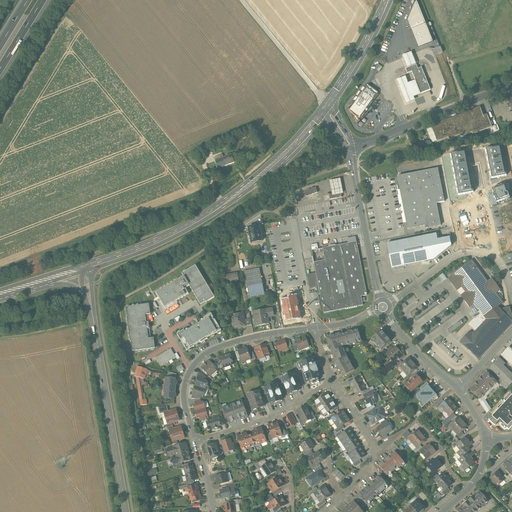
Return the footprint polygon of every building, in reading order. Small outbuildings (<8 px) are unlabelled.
[(415,0),(408,21),(418,48),(433,42),(415,0)] [(406,68),(416,64),(414,59),(411,52),(402,56),(404,63),(406,68)] [(416,64),(406,68),(404,69),(406,74),(411,72),(415,81),(420,94),(430,90),(421,68),(418,69),(416,64)] [(420,94),(415,81),(412,82),(408,84),(407,81),(405,77),(396,80),(398,84),(401,92),(403,98),(406,104),(415,101),(414,97),(418,96),(420,95),(420,94)] [(355,103),(349,111),(359,119),(378,93),(367,85),(365,89),(364,88),(362,91),(363,92),(358,99),(357,98),(354,102),(355,103)] [(480,109),(427,130),(432,143),(436,141),(437,142),(448,138),(449,139),(460,135),(461,137),(472,133),(472,134),(492,127),(487,116),(484,117),(480,109)] [(500,146),(486,149),(489,164),(503,161),(500,146)] [(451,154),(453,168),(468,165),(466,151),(451,154)] [(233,154),(224,158),(227,166),(235,163),(233,159),(235,159),(233,154)] [(227,166),(224,158),(221,159),(220,156),(214,158),(218,169),(227,166)] [(503,161),(489,164),(492,178),(506,175),(503,161)] [(453,168),(456,181),(471,179),(468,165),(453,168)] [(438,168),(397,177),(407,229),(425,226),(425,229),(441,226),(436,204),(444,202),(444,201),(438,168)] [(331,191),(332,195),(332,196),(341,194),(343,194),(342,189),(340,178),(329,181),(331,191)] [(471,179),(456,181),(459,195),(473,192),(471,179)] [(495,197),(496,202),(510,198),(505,185),(502,186),(502,185),(496,187),(496,188),(492,189),(494,194),(493,195),(494,198),(495,197)] [(316,188),(304,192),(306,197),(317,193),(316,188)] [(259,226),(248,228),(251,243),(263,241),(259,226)] [(436,234),(387,244),(392,268),(422,263),(418,244),(437,240),(436,234)] [(437,240),(418,244),(422,263),(429,263),(451,247),(449,238),(437,240)] [(348,243),(322,248),(325,260),(314,262),(324,313),(363,305),(361,296),(367,295),(356,242),(348,243)] [(487,282),(471,260),(451,276),(448,278),(470,307),(473,305),(479,312),(483,318),(497,307),(503,303),(495,293),(500,290),(492,279),(487,282)] [(206,302),(215,297),(196,265),(185,272),(185,271),(183,273),(182,274),(183,276),(176,281),(175,280),(174,282),(172,283),(172,282),(170,284),(169,285),(168,284),(167,286),(166,287),(165,286),(163,288),(162,289),(161,288),(160,290),(155,293),(160,301),(159,302),(164,311),(178,303),(177,301),(189,294),(185,288),(189,286),(200,305),(205,302),(206,302)] [(259,268),(244,271),(249,297),(264,294),(259,268)] [(237,273),(222,276),(224,286),(239,283),(237,273)] [(131,306),(126,307),(128,317),(127,317),(130,341),(131,341),(132,351),(155,348),(153,338),(151,338),(147,314),(150,314),(149,304),(142,305),(142,304),(139,305),(138,305),(138,304),(135,306),(134,306),(134,305),(131,306)] [(497,307),(483,318),(479,312),(474,316),(475,318),(474,321),(470,326),(475,331),(472,334),(469,332),(460,342),(478,359),(511,324),(511,321),(511,320),(511,319),(511,316),(510,310),(502,312),(497,307)] [(266,310),(253,312),(254,315),(252,315),(253,318),(252,318),(254,326),(257,325),(257,324),(264,322),(264,323),(269,323),(267,316),(266,310)] [(243,312),(230,315),(233,329),(246,326),(244,320),(243,312)] [(185,331),(184,330),(177,334),(187,351),(194,346),(200,342),(201,343),(207,339),(207,338),(214,334),(214,335),(221,330),(211,313),(204,318),(205,320),(185,331)] [(348,333),(341,335),(341,334),(344,346),(361,341),(358,330),(351,332),(351,331),(348,332),(348,333)] [(390,342),(381,331),(371,339),(374,343),(377,347),(378,347),(381,350),(390,342)] [(341,334),(326,338),(328,343),(327,343),(328,346),(329,346),(331,352),(343,348),(343,347),(344,346),(341,334)] [(305,337),(300,339),(299,340),(298,339),(296,340),(297,344),(300,350),(305,348),(304,346),(308,345),(305,337)] [(285,340),(276,343),(279,351),(287,348),(285,342),(285,340)] [(297,344),(291,346),(292,347),(294,353),(300,350),(297,344)] [(266,345),(255,349),(258,360),(259,359),(259,358),(265,356),(265,357),(270,355),(268,352),(266,345)] [(511,349),(509,347),(501,355),(508,362),(511,357),(511,349)] [(246,348),(238,351),(242,362),(250,359),(248,354),(246,348)] [(331,352),(332,355),(335,362),(346,356),(346,354),(345,354),(343,348),(331,352)] [(391,351),(387,354),(387,355),(392,360),(395,360),(395,359),(397,359),(398,358),(402,355),(401,354),(395,348),(391,351)] [(171,349),(163,353),(168,362),(176,357),(171,349)] [(168,362),(163,353),(155,358),(160,366),(168,362)] [(220,358),(219,358),(221,363),(222,365),(223,368),(233,364),(230,354),(220,358)] [(346,356),(335,362),(343,377),(354,371),(346,356)] [(219,357),(214,359),(216,363),(219,367),(222,365),(221,363),(219,358),(220,358),(219,357)] [(403,364),(399,367),(403,372),(413,363),(409,358),(403,364)] [(300,364),(299,364),(301,369),(303,374),(302,374),(302,375),(305,384),(307,384),(306,383),(309,382),(309,383),(318,380),(318,378),(320,378),(313,359),(300,364)] [(511,382),(511,374),(503,366),(497,360),(489,369),(502,381),(500,384),(506,389),(511,382)] [(209,361),(206,364),(206,363),(203,365),(204,366),(202,368),(205,372),(205,373),(206,375),(208,374),(210,377),(217,370),(213,366),(209,361)] [(413,363),(403,372),(407,376),(411,373),(417,368),(413,363)] [(147,369),(137,367),(135,376),(136,377),(141,405),(147,405),(146,400),(143,400),(140,378),(144,379),(147,369)] [(413,375),(411,373),(407,376),(404,379),(406,381),(413,375)] [(294,374),(291,375),(287,376),(287,377),(282,379),(284,382),(285,384),(284,384),(286,390),(287,390),(289,394),(292,392),(292,393),(297,391),(297,389),(300,388),(296,379),(294,374)] [(482,377),(481,378),(491,387),(496,382),(487,374),(486,374),(482,378),(482,377)] [(272,379),(274,385),(276,385),(277,386),(284,382),(282,379),(281,375),(272,379)] [(422,382),(417,376),(412,380),(411,379),(409,381),(410,382),(405,386),(410,392),(422,382)] [(204,379),(198,377),(197,378),(195,386),(205,389),(209,390),(210,388),(206,381),(205,382),(204,379)] [(167,378),(166,378),(165,385),(166,385),(166,388),(175,389),(176,384),(177,384),(177,382),(175,381),(175,379),(167,378)] [(355,380),(350,383),(353,389),(363,384),(359,378),(355,380)] [(476,383),(485,393),(491,387),(481,378),(478,381),(479,381),(477,382),(476,383)] [(485,393),(476,383),(474,385),(474,386),(471,390),(471,391),(479,399),(480,399),(485,393)] [(363,384),(353,389),(356,395),(362,392),(366,390),(363,384)] [(268,388),(265,389),(267,394),(270,403),(273,402),(273,403),(279,401),(282,399),(280,396),(281,395),(279,390),(278,390),(277,386),(276,385),(274,385),(272,386),(268,387),(268,388)] [(437,395),(428,385),(416,396),(417,397),(424,406),(437,395)] [(205,389),(195,386),(192,395),(202,396),(203,396),(205,389)] [(175,389),(166,388),(166,392),(165,392),(164,399),(165,399),(173,399),(174,397),(176,396),(176,395),(175,394),(175,389)] [(259,391),(247,395),(253,410),(264,406),(259,391)] [(327,393),(315,402),(317,406),(320,412),(321,411),(324,415),(336,407),(327,393)] [(370,395),(364,398),(368,404),(371,403),(372,406),(378,403),(373,394),(372,393),(370,395)] [(511,394),(510,393),(506,397),(508,399),(490,418),(496,424),(499,421),(507,429),(511,423),(511,394)] [(453,404),(448,399),(444,402),(440,406),(445,411),(453,404)] [(479,399),(478,400),(487,414),(491,409),(485,400),(482,402),(480,399),(479,399)] [(444,402),(442,400),(435,406),(437,409),(440,406),(444,402)] [(235,404),(233,405),(238,419),(240,418),(241,419),(248,416),(242,401),(235,404)] [(195,404),(193,405),(195,412),(206,409),(203,402),(201,402),(195,404)] [(453,404),(445,411),(449,416),(453,413),(457,409),(453,404)] [(164,413),(169,412),(167,405),(165,406),(158,407),(160,414),(164,413)] [(228,423),(238,419),(233,405),(223,409),(228,423)] [(309,413),(306,406),(297,411),(301,419),(303,423),(304,423),(312,419),(309,413)] [(376,410),(367,415),(372,424),(378,421),(383,418),(384,418),(384,417),(382,414),(383,413),(381,410),(380,408),(376,410)] [(169,412),(164,413),(166,419),(178,415),(176,409),(169,412)] [(206,409),(195,412),(197,419),(199,418),(205,416),(208,415),(206,409)] [(336,416),(331,419),(332,419),(335,424),(346,416),(343,411),(336,416)] [(456,416),(453,413),(449,416),(446,419),(449,422),(451,420),(456,416)] [(178,415),(166,419),(167,424),(172,423),(179,421),(178,415)] [(291,415),(283,419),(286,425),(288,424),(290,427),(293,426),(292,426),(296,424),(291,415)] [(222,416),(218,417),(218,418),(216,419),(217,419),(219,426),(225,424),(222,416)] [(346,416),(335,424),(338,428),(338,429),(342,426),(349,421),(346,416)] [(453,422),(449,426),(450,426),(453,430),(463,422),(459,417),(453,422)] [(217,419),(206,422),(208,428),(207,428),(206,429),(207,430),(208,431),(210,431),(210,429),(214,428),(215,429),(217,428),(217,427),(219,426),(217,419)] [(453,422),(451,420),(449,422),(444,426),(446,429),(450,426),(449,426),(453,422)] [(277,422),(272,424),(277,437),(282,435),(280,430),(277,422)] [(463,422),(453,430),(457,435),(461,432),(467,427),(463,422)] [(382,425),(377,428),(382,436),(384,434),(386,435),(388,434),(388,432),(389,432),(390,429),(387,424),(387,423),(382,425)] [(277,437),(272,424),(267,426),(270,434),(272,439),(277,437)] [(174,429),(169,430),(171,436),(183,432),(181,427),(174,429)] [(262,428),(252,431),(253,435),(251,436),(254,446),(267,442),(262,428)] [(343,433),(338,436),(341,441),(351,434),(348,429),(343,433)] [(408,439),(408,438),(411,435),(407,430),(402,435),(406,440),(408,439)] [(411,435),(408,438),(408,439),(412,443),(422,435),(418,430),(411,435)] [(183,432),(171,436),(172,442),(177,440),(184,438),(183,432)] [(246,433),(237,437),(242,451),(254,446),(251,436),(248,437),(246,433)] [(351,434),(341,441),(344,445),(354,438),(351,434)] [(422,435),(412,443),(409,446),(413,451),(416,448),(420,445),(426,440),(422,435)] [(354,438),(344,445),(347,450),(357,443),(354,438)] [(460,442),(456,446),(460,450),(467,445),(469,443),(468,442),(469,441),(467,439),(466,440),(464,438),(460,442)] [(230,439),(221,442),(225,453),(233,450),(232,447),(233,447),(233,445),(233,443),(231,443),(230,439)] [(314,447),(309,440),(301,445),(305,452),(309,450),(310,450),(314,447)] [(460,442),(458,440),(452,445),(454,448),(456,446),(460,442)] [(357,443),(347,450),(350,454),(359,448),(360,447),(357,443)] [(186,444),(178,446),(181,456),(189,453),(186,444)] [(216,444),(206,448),(210,459),(215,457),(216,459),(217,459),(218,457),(219,456),(220,456),(216,444)] [(422,448),(420,445),(416,448),(413,451),(415,454),(419,451),(422,448)] [(460,450),(457,453),(461,458),(466,453),(469,450),(467,448),(469,447),(467,445),(460,450)] [(178,446),(167,450),(169,456),(176,454),(177,457),(181,456),(178,446)] [(425,449),(421,452),(422,453),(427,458),(429,456),(429,457),(430,457),(432,455),(432,454),(434,452),(429,446),(425,449)] [(393,451),(394,453),(395,452),(398,456),(400,455),(401,455),(403,454),(397,447),(393,451)] [(359,448),(350,454),(349,454),(352,459),(362,452),(359,448)] [(154,453),(151,454),(152,457),(155,456),(155,455),(163,452),(162,449),(154,452),(154,453)] [(313,456),(308,459),(313,466),(318,463),(323,460),(318,452),(313,456)] [(362,452),(352,459),(355,464),(360,460),(365,457),(362,452)] [(398,456),(395,452),(394,453),(390,457),(398,466),(399,468),(402,466),(401,465),(404,463),(398,456)] [(181,456),(177,457),(177,460),(176,460),(177,464),(178,464),(182,463),(191,460),(189,453),(181,456)] [(461,458),(458,460),(462,465),(470,458),(471,457),(470,455),(468,456),(466,453),(461,458)] [(398,466),(390,457),(379,466),(387,476),(390,473),(391,473),(395,469),(398,466)] [(462,465),(461,466),(465,470),(473,463),(471,461),(472,460),(470,458),(462,465)] [(267,464),(264,460),(257,462),(261,468),(262,468),(262,467),(267,464)] [(431,464),(428,467),(433,473),(436,470),(438,470),(440,468),(440,467),(438,465),(440,464),(436,460),(431,464)] [(267,464),(262,467),(262,468),(268,476),(275,472),(272,468),(273,467),(271,465),(269,462),(267,464)] [(189,467),(184,468),(185,469),(186,475),(194,473),(192,466),(189,467)] [(337,469),(332,473),(341,482),(345,477),(337,469)] [(316,473),(307,478),(309,482),(309,484),(311,487),(324,478),(319,471),(316,473)] [(502,477),(497,472),(490,478),(493,481),(493,482),(494,484),(495,484),(497,482),(499,484),(504,480),(502,477)] [(186,475),(185,475),(187,482),(193,480),(196,479),(194,473),(186,475)] [(439,477),(435,480),(435,481),(439,486),(448,479),(443,473),(439,477)] [(223,474),(216,477),(218,485),(228,482),(225,474),(223,474)] [(388,486),(379,476),(369,486),(377,495),(380,493),(385,489),(388,486)] [(276,479),(274,480),(273,479),(272,481),(267,484),(270,489),(281,481),(278,477),(276,479)] [(448,479),(439,486),(444,491),(448,488),(452,484),(448,479)] [(281,481),(270,489),(273,493),(284,485),(281,481)] [(197,485),(185,489),(186,491),(189,493),(189,495),(199,492),(197,485)] [(318,490),(314,493),(317,498),(328,491),(324,486),(318,490)] [(377,495),(369,486),(358,495),(362,500),(366,505),(369,502),(370,502),(374,499),(374,498),(377,495)] [(227,489),(220,491),(221,495),(223,495),(224,498),(235,496),(233,488),(227,489)] [(328,491),(317,498),(320,503),(324,500),(331,496),(328,491)] [(199,492),(189,495),(191,499),(190,500),(193,501),(193,503),(197,502),(197,501),(201,500),(201,499),(202,498),(200,497),(200,496),(199,497),(199,495),(200,495),(199,492)] [(479,492),(468,501),(477,511),(488,502),(485,498),(483,496),(479,492)] [(418,495),(415,498),(417,500),(420,504),(424,501),(418,495)] [(274,500),(269,504),(272,508),(284,500),(281,496),(274,500)] [(284,500),(272,508),(274,511),(275,511),(280,509),(287,505),(284,500)] [(410,505),(415,511),(420,511),(425,509),(420,504),(417,500),(415,502),(414,502),(410,505)] [(468,501),(457,511),(458,511),(476,511),(477,511),(468,501)] [(361,511),(354,502),(351,505),(351,504),(343,511),(344,511),(342,511),(361,511)] [(229,504),(224,505),(225,511),(235,511),(235,504),(235,503),(229,504)] [(415,511),(410,505),(408,503),(403,507),(403,508),(406,511),(415,511)]
